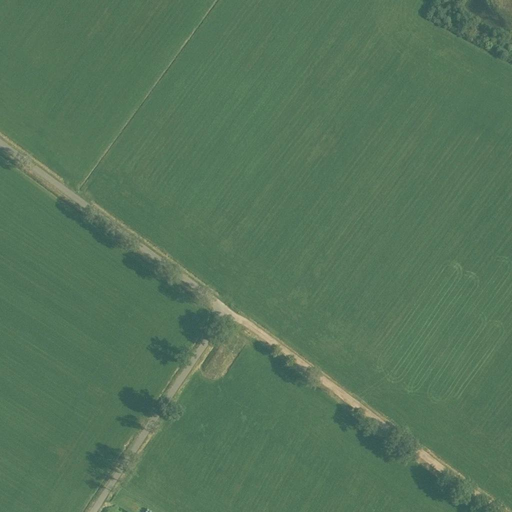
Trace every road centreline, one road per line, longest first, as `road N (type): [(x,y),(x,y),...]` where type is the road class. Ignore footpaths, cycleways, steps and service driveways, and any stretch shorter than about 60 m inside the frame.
road 1 (unclassified): [(96,511),(225,310),(0,143)]
road 2 (track): [(225,310),(498,511)]
